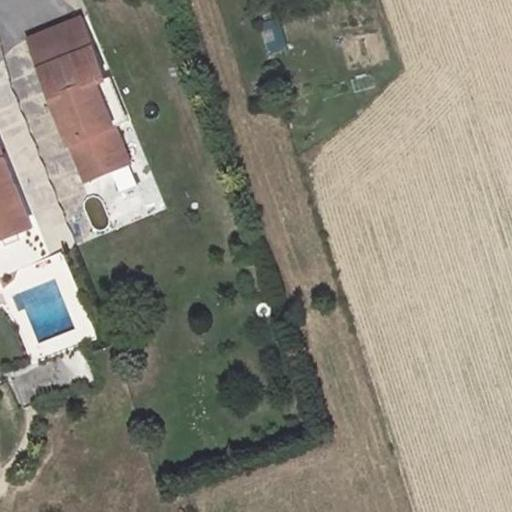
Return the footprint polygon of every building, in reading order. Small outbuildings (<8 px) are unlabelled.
[(286,48),(276,20),(258,26),(268,54),(286,48)] [(39,66),(83,47),(71,21),(28,40),(39,66)] [(131,157),(96,78),(105,74),(91,43),(83,47),(39,66),(88,177),(131,157)] [(0,239),(34,224),(0,146),(0,239)] [(67,385),(54,356),(7,375),(19,405),(67,385)]
